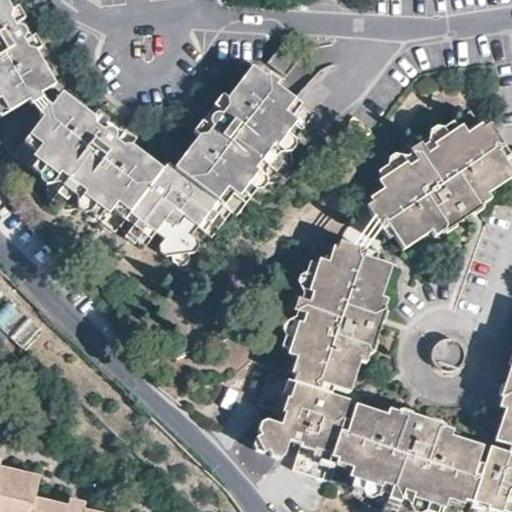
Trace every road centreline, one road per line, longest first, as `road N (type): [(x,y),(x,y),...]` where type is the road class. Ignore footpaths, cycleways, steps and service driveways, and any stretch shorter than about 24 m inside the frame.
road 1 (residential): [(256,511),(0,251)]
road 2 (residential): [(204,0),(204,18),(463,29),(511,20)]
road 3 (residential): [(511,269),(488,337),(454,319),(426,331)]
